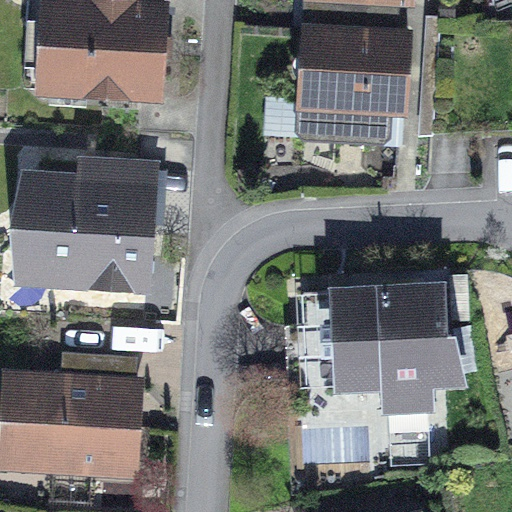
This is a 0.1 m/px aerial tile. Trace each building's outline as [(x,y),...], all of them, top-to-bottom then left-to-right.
[(163,0),(76,0),(76,1),(65,0),(48,0),(44,91),(158,97),(163,0)] [(340,0),(339,32),(398,36),(400,2),(411,3),(411,0),(340,0)] [(403,111),(409,37),(398,36),(339,32),(315,30),(309,104),(403,111)] [(28,242),(25,281),(148,289),(153,204),(143,203),(145,166),(84,163),(83,179),(32,175),(30,213),(15,227),(28,242)] [(469,320),(469,275),(452,276),(453,320),(469,320)] [(442,287),(306,292),(308,392),(387,388),(388,412),(432,410),(431,386),(462,385),(454,337),(444,335),(442,287)] [(62,383),(11,381),(6,461),(133,468),(137,388),(122,387),(124,356),(63,353),(62,383)]
